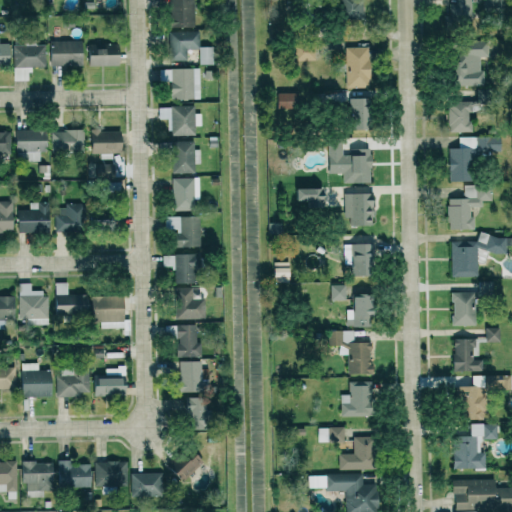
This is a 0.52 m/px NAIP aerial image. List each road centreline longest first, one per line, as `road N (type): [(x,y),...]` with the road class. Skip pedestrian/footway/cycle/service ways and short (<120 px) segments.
road 1 (residential): [(413,511),(404,0)]
road 2 (residential): [(145,427),(136,0)]
road 3 (residential): [(0,428),(145,427)]
road 4 (residential): [(0,263),(141,261)]
road 5 (residential): [(0,99),(138,98)]
